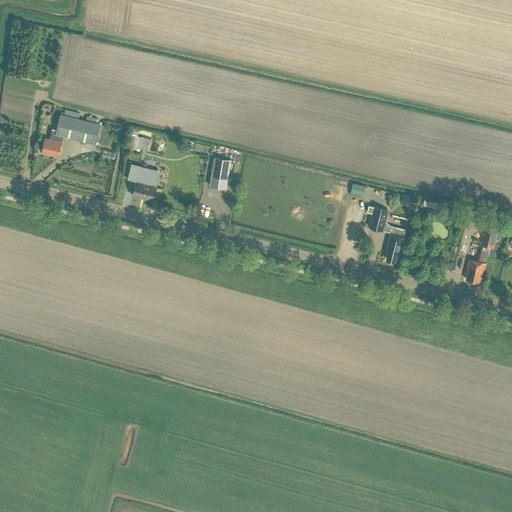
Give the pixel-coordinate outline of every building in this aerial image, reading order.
[(101,124),(61,115),(57,131),(52,129),(50,139),(44,138),(41,152),(59,156),(63,136),(96,143),(101,124)] [(147,151),(150,138),(129,133),(126,146),(147,151)] [(225,189),(230,161),(215,158),(210,186),(225,189)] [(152,183),(157,166),(145,163),(141,180),(135,178),(131,193),(154,199),(157,184),(152,183)] [(365,185),(353,182),(350,193),(363,196),(365,185)] [(411,203),(412,195),(399,193),(398,202),(411,203)] [(369,225),(383,228),(387,208),(374,205),(368,203),(367,210),(372,211),(369,225)] [(448,210),(458,213),(460,206),(450,204),(448,210)] [(485,222),(480,244),(494,247),(499,226),(485,222)] [(389,246),(386,257),(396,259),(398,251),(399,251),(404,233),(402,232),(404,228),(397,226),(396,231),(391,229),(387,246),(389,246)] [(468,267),(466,277),(480,280),(483,268),(484,268),(486,261),(469,257),(467,266),(468,267)]
